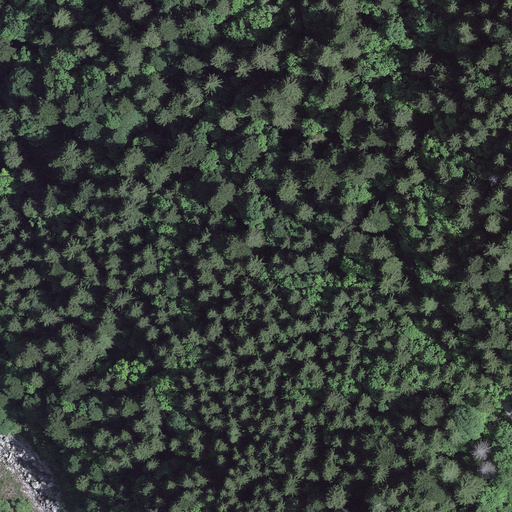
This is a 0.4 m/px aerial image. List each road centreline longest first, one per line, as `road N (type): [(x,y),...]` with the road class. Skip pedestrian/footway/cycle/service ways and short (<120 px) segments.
road 1 (track): [(106,0),(174,139),(230,362),(241,463),(235,473),(223,472),(193,397),(0,134)]
road 2 (track): [(453,352),(355,249),(227,83),(158,37),(129,0)]
road 3 (track): [(307,0),(334,93),(453,352)]
